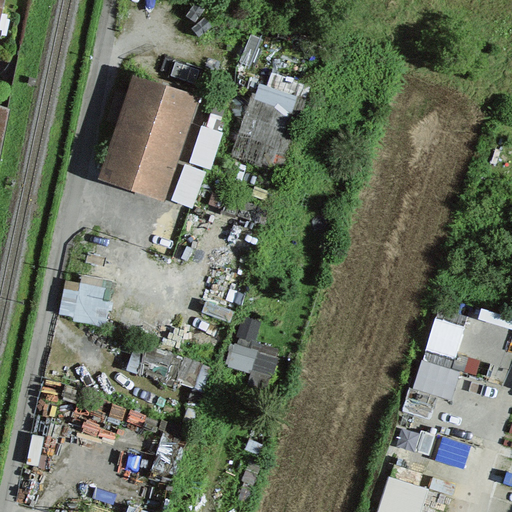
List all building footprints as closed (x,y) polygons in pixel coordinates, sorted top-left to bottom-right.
[(104,174),(162,194),(196,91),(152,77),(151,82),(137,77),(111,152),(104,174)] [(0,157),(10,109),(0,105),(0,157)] [(281,257),(266,252),(236,338),(251,343),(281,257)] [(236,345),(230,364),(233,365),(252,371),(258,352),(236,345)] [(377,511),(420,511),(429,488),(389,475),(377,511)]
